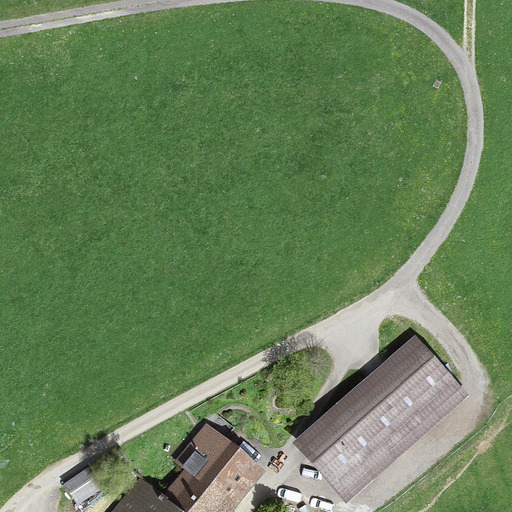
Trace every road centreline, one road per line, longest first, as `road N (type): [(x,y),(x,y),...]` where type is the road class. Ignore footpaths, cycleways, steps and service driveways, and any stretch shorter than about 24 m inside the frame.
road 1 (track): [(470,80),(468,176),(441,232),(392,287),(65,467),(14,511)]
road 2 (track): [(0,29),(191,0)]
road 3 (track): [(362,0),(426,25),(470,80)]
